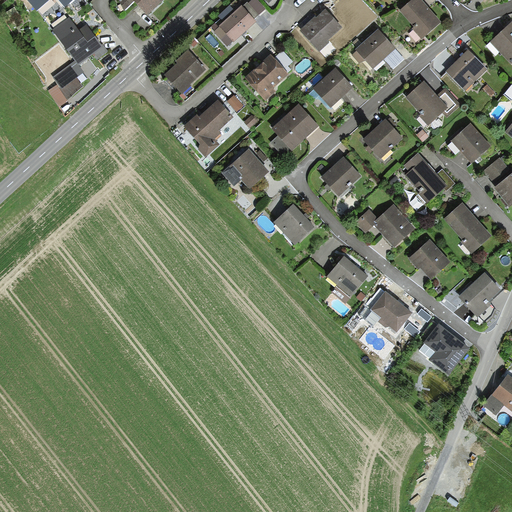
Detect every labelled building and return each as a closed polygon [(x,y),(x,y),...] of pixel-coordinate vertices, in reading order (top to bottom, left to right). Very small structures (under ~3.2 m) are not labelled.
[(28,0),(35,8),(44,0),(59,0),(65,7),(72,0),(28,0)] [(117,0),(124,11),(134,2),(147,16),(164,0),(117,0)] [(420,0),(413,0),(400,12),(414,28),(412,29),(421,40),(441,23),(426,7),(420,0)] [(242,8),(214,33),(227,47),(243,34),(255,22),(242,8)] [(315,17),(300,31),(320,53),(331,43),(329,42),(343,29),(326,10),(317,18),(315,17)] [(70,21),(54,33),(76,62),(79,66),(103,48),(86,26),(78,32),(70,21)] [(511,23),(491,44),(511,64),(511,23)] [(356,52),(352,56),(359,64),(363,61),(373,72),(397,50),(379,30),(355,51),(356,52)] [(177,65),(165,76),(182,94),(191,86),(190,85),(206,71),(188,51),(175,63),(177,65)] [(487,71),(468,52),(459,61),(447,72),(465,92),(487,71)] [(259,67),(245,81),(265,103),(277,92),(275,89),(289,76),(272,56),(259,67)] [(79,66),(76,62),(54,79),(62,90),(84,73),(79,66)] [(336,68),(313,89),(322,99),(332,109),(355,89),(336,68)] [(423,83),(407,98),(423,116),(421,117),(429,125),(444,112),(448,116),(460,105),(446,90),(436,98),(431,92),(423,83)] [(235,96),(228,102),(237,112),(244,106),(235,96)] [(198,115),(184,127),(200,146),(198,150),(205,158),(219,145),(215,140),(222,134),(220,131),(234,119),(218,101),(199,117),(198,115)] [(300,106),(273,130),(291,151),(318,127),(300,106)] [(252,116),(244,123),(250,129),(258,123),(252,116)] [(386,120),(363,141),(380,160),(403,140),(386,120)] [(463,132),(452,142),(472,164),(491,147),(471,125),(463,132)] [(222,174),(234,187),(241,181),(250,191),(270,174),(249,150),(222,174)] [(409,174),(405,177),(428,203),(445,189),(447,190),(454,184),(442,171),(437,175),(419,154),(403,168),(409,174)] [(344,157),(321,178),(329,187),(340,198),(362,177),(344,157)] [(500,159),(485,171),(494,182),(509,170),(500,159)] [(511,175),(507,180),(495,189),(510,207),(511,205),(511,175)] [(294,203),(274,224),(294,247),(316,228),(305,216),(294,203)] [(370,211),(355,223),(365,234),(374,226),(395,249),(417,230),(406,218),(394,205),(377,219),(370,211)] [(463,205),(445,220),(463,241),(462,242),(472,253),(491,237),(476,221),(463,205)] [(422,248),(409,260),(419,271),(421,269),(430,280),(449,263),(430,241),(422,248)] [(344,258),(327,278),(337,287),(332,292),(346,304),(368,278),(366,276),(344,258)] [(501,292),(485,274),(472,286),(459,298),(478,318),(491,307),(488,304),(501,292)] [(386,293),(370,312),(378,318),(377,321),(386,329),(390,327),(397,333),(412,315),(402,306),(386,293)] [(439,326),(424,344),(435,353),(429,360),(448,377),(470,350),(453,336),(439,326)] [(511,379),(508,376),(484,407),(496,416),(504,406),(511,412),(511,379)]
